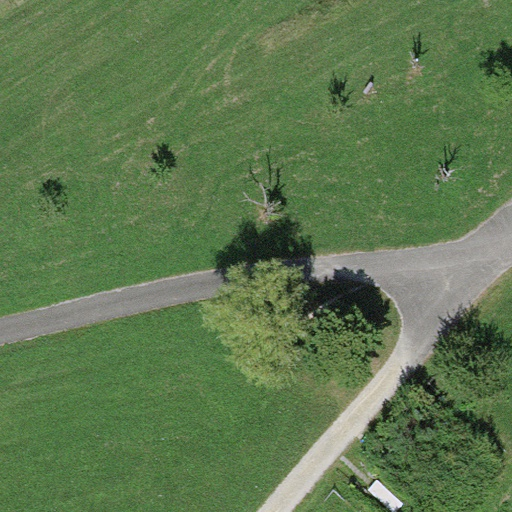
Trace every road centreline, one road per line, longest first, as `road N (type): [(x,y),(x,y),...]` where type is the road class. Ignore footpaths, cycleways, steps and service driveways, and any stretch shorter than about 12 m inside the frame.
road 1 (track): [(0,337),(214,290),(490,254)]
road 2 (track): [(269,511),(490,254)]
